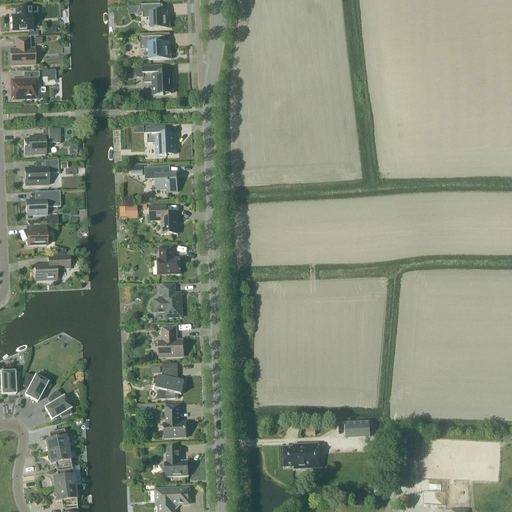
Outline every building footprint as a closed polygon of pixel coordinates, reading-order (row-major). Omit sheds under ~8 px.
[(151,30),(170,29),(169,18),(167,18),(167,13),(160,13),(160,5),(140,6),(140,7),(129,7),(130,15),(140,15),(140,14),(143,14),(143,19),(150,19),(151,30)] [(16,17),(11,17),(12,32),(28,31),(28,37),(38,37),(38,32),(33,33),(33,28),(38,28),(37,8),(16,9),(16,17)] [(171,60),(170,49),(168,49),(168,44),(162,44),(161,37),(140,38),(140,50),(148,50),(149,61),(171,60)] [(30,50),(29,39),(16,39),(17,50),(10,50),(11,67),(34,66),(34,49),(30,50)] [(153,96),(163,96),(163,94),(173,94),(172,73),(162,74),(162,67),(143,68),(144,84),(152,83),(153,96)] [(54,70),(41,71),(42,77),(47,77),(47,82),(55,81),(54,70)] [(23,81),(11,82),(12,88),(10,90),(10,92),(12,94),(12,100),(25,99),(27,101),(30,101),(31,99),(36,99),(36,81),(39,77),(39,76),(39,72),(23,73),(23,81)] [(166,155),(173,155),(175,155),(174,134),(165,135),(165,128),(146,129),(147,140),(147,144),(156,144),(157,157),(166,157),(166,155)] [(23,141),(24,156),(33,156),(32,155),(45,155),(45,144),(59,144),(59,130),(42,131),(43,137),(29,137),(29,138),(30,138),(30,141),(23,141)] [(58,174),(58,161),(44,162),(44,169),(24,169),(25,187),(48,186),(48,174),(58,174)] [(142,167),(131,167),(131,177),(143,176),(142,167)] [(166,191),(167,193),(177,193),(176,179),(173,180),(173,175),(170,175),(170,167),(144,168),(144,169),(149,169),(150,180),(156,180),(156,194),(157,194),(157,191),(166,191)] [(26,202),(26,217),(47,216),(46,208),(60,208),(60,192),(41,193),(42,201),(26,202)] [(138,207),(120,207),(121,220),(139,219),(138,207)] [(162,235),(177,235),(177,222),(178,222),(177,214),(166,215),(166,207),(150,207),(150,222),(160,222),(162,223),(162,235)] [(27,247),(46,247),(46,227),(27,228),(27,247)] [(173,247),(159,248),(160,260),(157,260),(158,276),(180,275),(179,259),(173,259),(173,255),(173,247)] [(56,270),(69,270),(69,257),(48,258),(48,265),(34,266),(35,282),(57,281),(56,270)] [(165,319),(182,318),(181,294),(175,294),(174,286),(160,287),(161,295),(164,295),(164,301),(155,301),(155,313),(165,313),(165,319)] [(163,342),(159,342),(159,359),(183,358),(182,341),(175,342),(175,338),(176,338),(176,328),(163,329),(163,342)] [(156,390),(158,390),(156,400),(178,399),(178,395),(181,396),(184,383),(177,381),(177,365),(162,365),(163,378),(159,377),(156,390)] [(15,386),(16,386),(17,385),(19,374),(16,374),(14,374),(14,373),(13,373),(13,374),(7,374),(5,374),(1,374),(0,374),(0,388),(1,389),(1,396),(15,395),(15,386)] [(35,378),(30,376),(26,375),(23,387),(28,390),(25,396),(37,403),(41,395),(43,396),(51,387),(49,385),(47,384),(47,383),(46,384),(41,381),(39,380),(35,378),(36,377),(35,377),(35,378)] [(44,409),(49,416),(51,421),(59,416),(61,418),(72,415),(71,412),(70,410),(70,409),(69,409),(66,404),(65,402),(63,399),(64,399),(63,398),(58,393),(56,391),(47,400),(50,405),(44,409)] [(186,438),(186,423),(180,424),(179,406),(165,407),(166,424),(163,424),(163,439),(186,438)] [(370,438),(369,422),(345,423),(346,439),(370,438)] [(45,441),(48,453),(68,449),(64,430),(48,434),(50,441),(45,441)] [(321,469),(321,454),(319,454),(318,445),(297,446),(297,447),(293,447),(293,446),(292,446),(293,448),(283,448),(283,468),(293,468),(293,470),(321,469)] [(188,477),(187,462),(180,462),(179,448),(166,449),(166,463),(165,463),(159,467),(166,478),(188,477)] [(68,449),(48,453),(50,465),(55,464),(56,470),(71,467),(70,462),(68,449)] [(408,488),(409,451),(388,451),(387,487),(408,488)] [(53,479),(54,491),(74,488),(72,470),(72,469),(56,472),(57,478),(53,479)] [(74,488),(54,491),(56,503),(60,502),(61,508),(77,507),(76,500),(74,488)] [(156,506),(159,506),(159,511),(173,511),(174,508),(174,509),(177,505),(189,504),(188,490),(156,491),(156,506)] [(400,509),(411,507),(409,497),(399,498),(400,509)]
